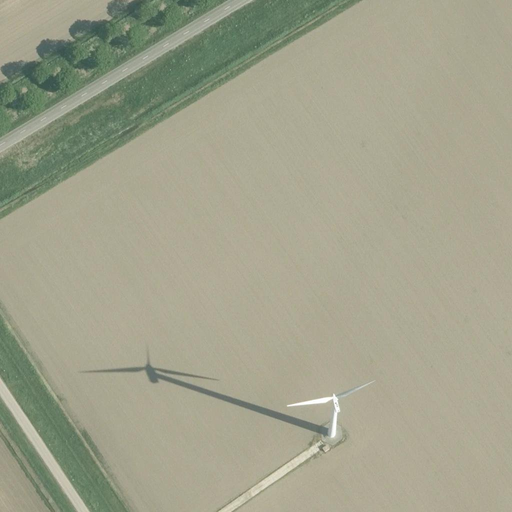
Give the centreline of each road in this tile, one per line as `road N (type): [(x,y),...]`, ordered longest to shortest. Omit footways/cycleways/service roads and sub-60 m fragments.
road 1 (unclassified): [(0,145),(241,0)]
road 2 (unclassified): [(83,511),(0,386)]
